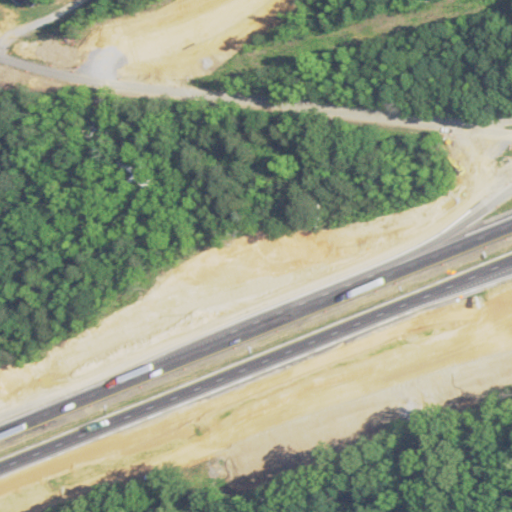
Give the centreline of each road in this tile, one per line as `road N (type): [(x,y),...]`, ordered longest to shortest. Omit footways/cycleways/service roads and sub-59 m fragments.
road 1 (motorway): [(511,222),(0,435)]
road 2 (motorway): [(0,474),(511,262)]
road 3 (motorway): [(511,183),(460,222),(208,349)]
road 4 (residential): [(0,50),(80,56),(146,47),(245,0)]
road 5 (motorway): [(377,317),(511,291)]
road 6 (track): [(427,511),(400,378)]
